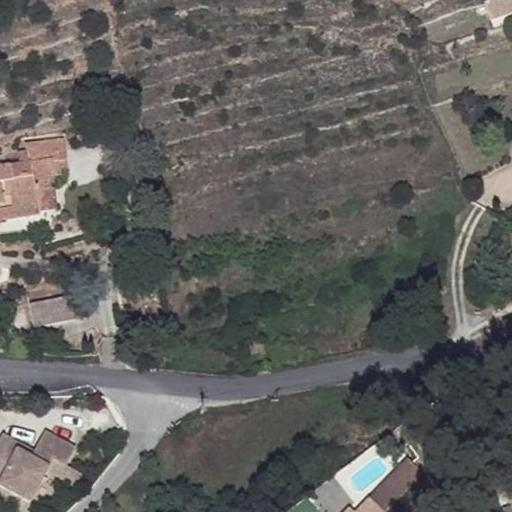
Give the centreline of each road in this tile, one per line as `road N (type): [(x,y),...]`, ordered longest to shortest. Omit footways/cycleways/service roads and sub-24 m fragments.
road 1 (tertiary): [(147,378),(226,383),(511,346)]
road 2 (residential): [(147,378),(121,453),(74,511)]
road 3 (tertiary): [(0,368),(147,378)]
road 4 (unknown): [(427,354),(458,302),(511,271)]
